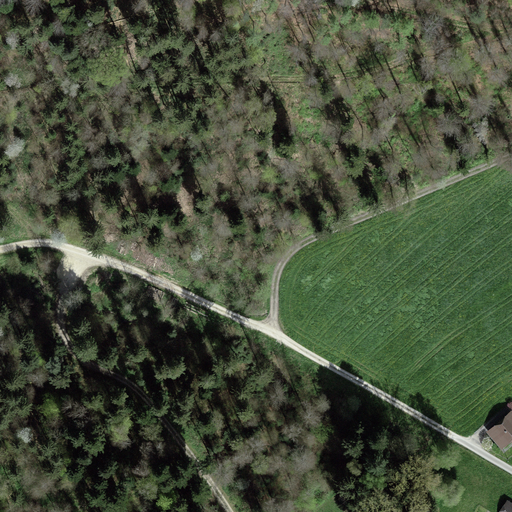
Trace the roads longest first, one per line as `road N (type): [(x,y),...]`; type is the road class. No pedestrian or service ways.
road 1 (track): [(229,511),(144,395),(85,360),(63,333),(60,307),(88,253)]
road 2 (track): [(270,332),(277,273),(301,244),(511,154)]
road 3 (track): [(0,249),(69,246),(270,332)]
road 4 (track): [(270,332),(455,438)]
road 5 (track): [(355,511),(338,468),(344,450),(403,456),(455,438)]
